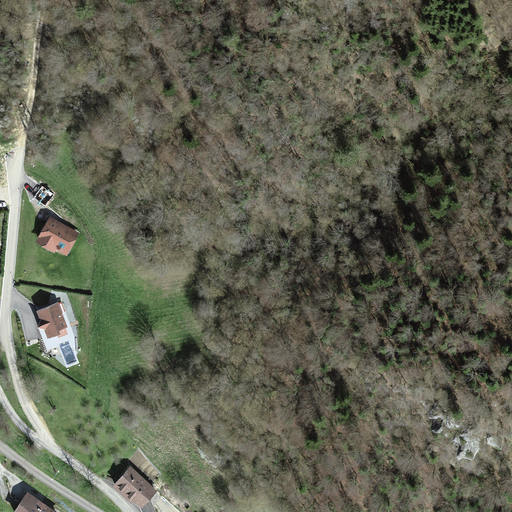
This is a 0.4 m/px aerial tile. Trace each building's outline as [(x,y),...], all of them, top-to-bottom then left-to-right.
[(44,204),(53,194),(44,186),(35,197),(44,204)] [(78,232),(48,215),(34,240),(52,251),(54,248),(66,254),(78,232)] [(57,300),(34,308),(38,318),(35,325),(42,327),(45,336),(55,332),(57,336),(67,332),(65,327),(67,326),(57,300)] [(113,482),(138,504),(152,487),(127,466),(113,482)] [(56,511),(26,490),(10,511),(56,511)]
